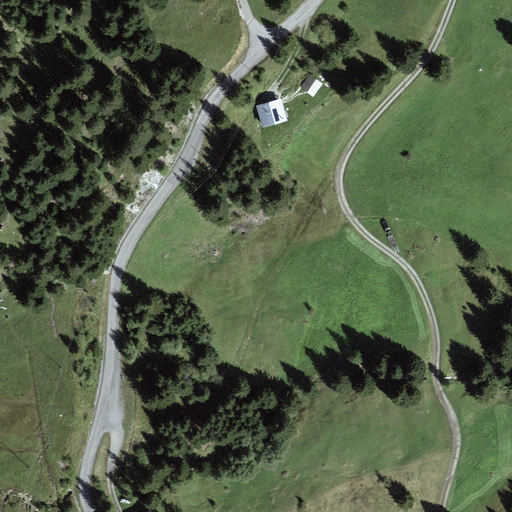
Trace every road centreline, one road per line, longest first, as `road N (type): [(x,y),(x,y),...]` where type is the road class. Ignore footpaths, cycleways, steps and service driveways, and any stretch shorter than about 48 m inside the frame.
road 1 (track): [(454,0),(422,67),(350,137),(339,181),(354,226),(422,290),(436,329),(434,377),(456,435),(441,511)]
road 2 (unclassified): [(89,511),(82,479),(104,404),(119,266),(175,174),(201,111),(311,0)]
